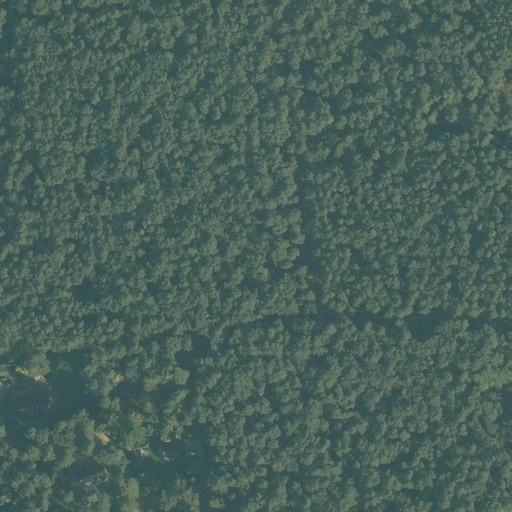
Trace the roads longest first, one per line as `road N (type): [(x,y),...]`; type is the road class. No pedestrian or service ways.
road 1 (track): [(60,352),(268,326)]
road 2 (track): [(323,319),(350,511)]
road 3 (track): [(511,325),(323,319)]
road 4 (unknown): [(0,444),(85,429),(107,439),(138,491)]
road 5 (track): [(0,23),(163,0)]
